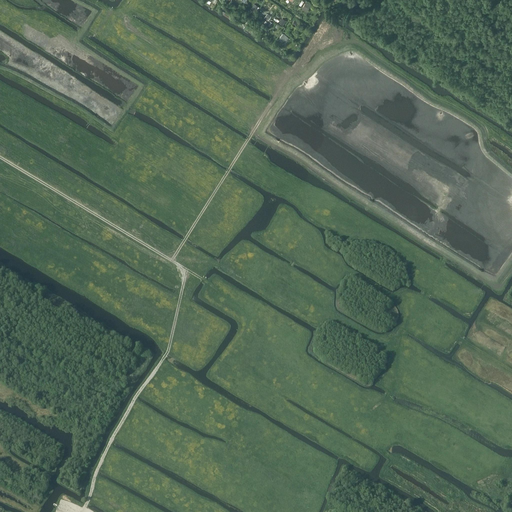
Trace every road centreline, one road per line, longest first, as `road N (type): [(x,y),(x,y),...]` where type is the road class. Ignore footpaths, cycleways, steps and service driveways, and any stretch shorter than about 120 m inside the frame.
road 1 (track): [(186,270),(166,354),(121,421),(83,511)]
road 2 (track): [(0,156),(205,282)]
road 3 (track): [(171,260),(296,64)]
